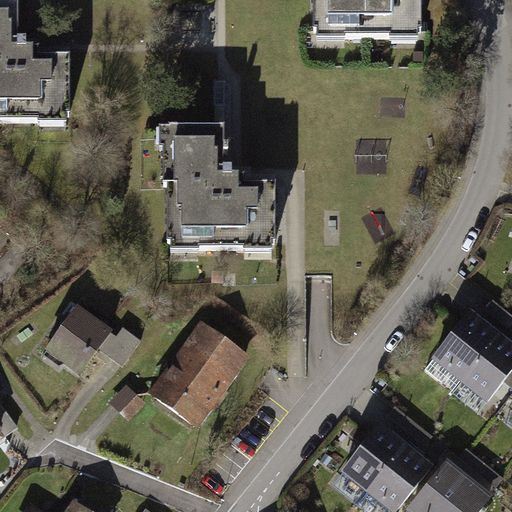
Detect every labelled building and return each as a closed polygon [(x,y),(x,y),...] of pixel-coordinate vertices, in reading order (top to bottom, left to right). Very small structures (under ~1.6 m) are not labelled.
[(287,0),(289,45),(396,43),(394,0),(287,0)] [(0,121),(41,122),(42,55),(0,54),(0,121)] [(191,129),(140,129),(141,251),(252,251),(252,181),(191,181),(191,129)] [(511,228),(503,256),(511,259),(511,228)] [(100,331),(64,307),(33,351),(69,376),(100,331)] [(511,359),(511,352),(460,311),(421,359),(477,403),(511,359)] [(240,356),(194,324),(142,397),(188,429),(240,356)] [(128,420),(147,409),(135,389),(116,401),(128,420)] [(511,394),(501,408),(511,416),(511,394)] [(426,468),(370,422),(329,473),(377,511),(389,511),(393,508),(426,468)] [(436,456),(393,508),(397,511),(472,511),(485,497),(436,456)]
